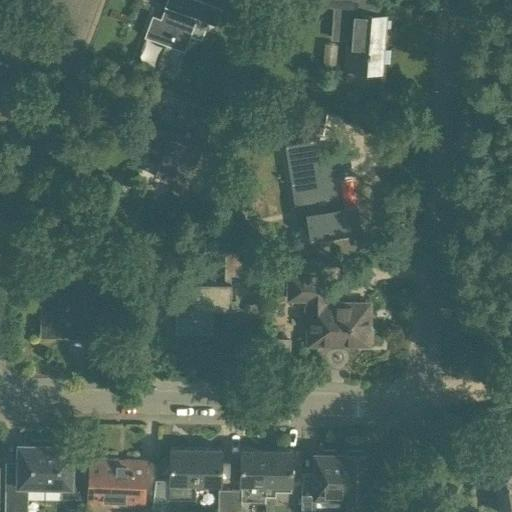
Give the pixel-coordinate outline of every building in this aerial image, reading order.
[(150,16),(144,35),(185,49),(195,18),(214,24),(220,7),(199,0),(164,0),(162,6),(167,8),(162,21),(150,16)] [(324,0),(324,6),(355,9),(355,0),(324,0)] [(346,38),(344,69),(380,73),(385,15),(354,13),(352,39),(346,38)] [(0,93),(1,94),(20,45),(3,39),(0,45),(0,93)] [(139,122),(132,141),(161,153),(152,176),(169,183),(167,190),(183,196),(209,128),(210,129),(212,124),(211,123),(215,112),(187,101),(187,103),(179,125),(181,125),(177,136),(139,122)] [(318,140),(285,145),(296,217),(306,215),(310,237),(359,229),(355,205),(332,208),(327,177),(351,173),(347,154),(321,158),(318,140)] [(176,304),(176,330),(207,330),(207,308),(230,308),(230,275),(260,275),(260,247),(224,247),(224,283),(191,283),(191,304),(176,304)] [(41,291),(40,336),(89,337),(90,293),(103,293),(104,273),(80,272),(79,292),(41,291)] [(287,274),(287,300),(308,300),(308,304),(305,307),(305,318),(308,321),(308,344),(322,344),(327,339),(348,339),(353,344),(367,344),(370,341),(370,330),(368,327),(368,304),(324,304),(324,300),(325,300),(325,274),(287,274)] [(44,485),(45,439),(30,439),(30,443),(18,443),(18,467),(5,467),(5,511),(28,511),(28,485),(44,485)] [(45,439),(44,485),(62,485),(62,497),(84,497),(84,467),(72,467),(72,443),(59,443),(59,439),(45,439)] [(168,447),(168,499),(193,499),(194,483),(194,448),(168,447)] [(194,448),(194,483),(220,484),(220,448),(194,448)] [(240,449),(239,484),(255,484),(254,489),(264,490),(265,449),(240,449)] [(265,449),(264,490),(274,490),(274,485),(290,485),(291,449),(265,449)] [(341,496),(342,454),(336,453),(336,450),(321,450),(321,453),(315,453),(314,482),(301,482),(300,511),(314,511),(314,496),(341,496)] [(348,454),(342,454),(341,496),(359,497),(358,510),(383,511),(384,481),(369,480),(369,471),(369,454),(363,454),(363,450),(348,450),(348,454)] [(86,459),(85,504),(143,507),(145,461),(86,459)] [(511,511),(511,463),(492,468),(500,511),(511,511)] [(154,484),(150,511),(162,511),(165,486),(154,484)] [(218,491),(216,511),(228,511),(229,491),(218,491)] [(229,491),(228,511),(240,511),(241,491),(229,491)]
